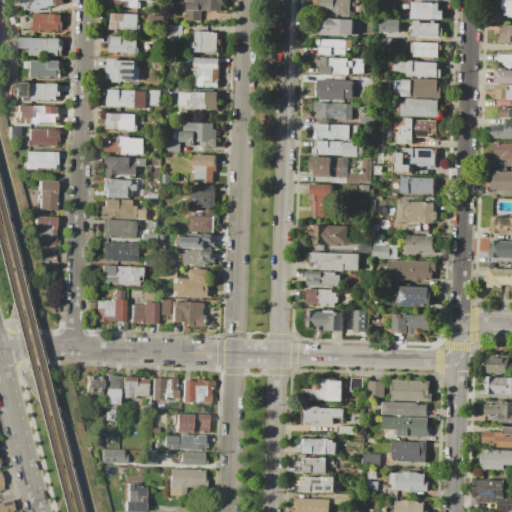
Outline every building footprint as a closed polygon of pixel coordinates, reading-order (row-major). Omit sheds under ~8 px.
[(20,0),(62,0),(63,3),(47,6),(47,7),(31,10),(30,3),(21,4),(20,0)] [(179,0),(221,0),(221,10),(201,9),(200,20),(186,20),(187,1),(179,1),(179,0)] [(321,0),(349,0),(349,16),(321,16),(321,0)] [(502,0),(511,0),(511,16),(501,16),(502,0)] [(412,2),(439,3),(438,11),(442,12),(442,19),(411,18),(412,2)] [(24,13),(61,15),(61,31),(24,30),(24,13)] [(110,14),(138,15),(137,31),(109,30),(110,14)] [(7,18),(14,16),(16,23),(10,25),(7,18)] [(320,18),(354,18),(354,34),(320,34),(320,18)] [(398,20),(379,20),(379,32),(399,32),(398,20)] [(413,35),(413,21),(420,21),(420,23),(439,23),(439,27),(442,28),(442,36),(413,35)] [(504,24),(511,24),(511,42),(501,42),(501,30),(504,30),(504,24)] [(165,25),(181,25),(180,40),(164,39),(165,25)] [(195,31),(218,32),(217,53),(190,52),(190,42),(194,42),(195,31)] [(110,36),(137,37),(137,55),(109,54),(110,36)] [(19,37),(62,38),(61,56),(29,55),(29,48),(18,47),(19,37)] [(317,38),(352,39),(352,48),(346,48),(346,54),(319,53),(319,48),(317,47),(317,38)] [(387,38),(397,38),(397,49),(387,49),(387,38)] [(414,42),(440,43),(439,57),(414,57),(414,42)] [(497,53),(511,53),(511,68),(504,68),(504,63),(496,62),(497,53)] [(196,57),(219,58),(218,87),(196,86),(197,66),(195,66),(196,57)] [(108,58),(118,59),(118,60),(136,61),(136,67),(139,67),(139,81),(126,80),(126,82),(107,81),(108,58)] [(321,58),(364,59),(364,74),(321,73),(321,58)] [(24,60),(61,61),(61,76),(41,75),(41,78),(31,77),(32,67),(24,67),(24,60)] [(437,63),(437,70),(440,70),(440,77),(407,76),(408,71),(394,70),(394,61),(407,62),(407,60),(413,60),(413,62),(437,63)] [(496,70),(511,70),(511,83),(496,83),(496,70)] [(402,78),(438,79),(438,87),(441,87),(440,97),(402,97),(402,78)] [(318,80),(352,80),(352,89),(344,89),(344,99),(324,99),(324,96),(318,96),(318,80)] [(30,84),(60,85),(59,100),(29,99),(30,84)] [(496,85),(511,85),(511,100),(496,100),(496,85)] [(109,89),(146,90),(145,107),(108,106),(109,89)] [(150,90),(160,90),(159,106),(150,105),(150,90)] [(179,92),(192,93),(192,91),(218,93),(217,110),(178,108),(179,92)] [(97,96),(106,96),(106,104),(97,103),(97,96)] [(407,98),(438,99),(438,111),(440,111),(440,118),(407,117),(407,116),(401,116),(401,103),(407,103),(407,98)] [(315,103),(352,103),(352,119),(317,118),(317,112),(315,112),(315,103)] [(29,107),(59,108),(59,122),(37,122),(37,124),(29,124),(29,107)] [(511,118),(498,118),(498,108),(511,108),(511,118)] [(106,113),(135,114),(135,124),(137,124),(136,131),(106,130),(106,113)] [(363,115),(375,116),(374,126),(360,126),(360,118),(363,118),(363,115)] [(405,118),(413,118),(413,120),(435,121),(435,129),(432,129),(432,135),(428,135),(428,138),(405,137),(405,118)] [(506,119),(511,119),(511,138),(490,138),(491,127),(499,127),(499,124),(506,124),(506,119)] [(183,122),(212,123),(212,128),(217,128),(216,147),(200,147),(200,142),(195,142),(195,145),(180,145),(180,152),(168,151),(168,139),(180,139),(180,132),(183,132),(183,122)] [(314,124),(357,125),(357,139),(314,139),(314,124)] [(10,126),(20,126),(19,137),(9,137),(10,126)] [(30,129),(57,130),(57,136),(59,136),(59,145),(27,144),(27,140),(30,140),(30,129)] [(381,129),(396,130),(396,146),(381,145),(381,129)] [(104,142),(114,143),(114,140),(118,140),(118,136),(131,136),(130,138),(145,139),(145,154),(117,153),(117,152),(104,151),(104,142)] [(317,140),(343,141),(343,142),(357,142),(357,147),(362,147),(361,156),(312,156),(312,147),(317,147),(317,140)] [(493,143),(511,143),(511,166),(506,166),(506,159),(499,159),(499,156),(493,156),(493,143)] [(394,172),(395,153),(404,153),(405,147),(435,148),(435,166),(411,165),(411,173),(394,172)] [(29,151),(58,152),(57,168),(26,167),(26,162),(29,162),(29,151)] [(194,154),(216,155),(216,171),(213,171),(212,183),(193,182),(194,154)] [(106,156),(144,158),(144,166),(136,165),(136,176),(105,175),(106,156)] [(311,157),(348,157),(347,176),(315,176),(315,172),(311,172),(311,157)] [(373,166),(381,166),(381,174),(373,174),(373,166)] [(492,170),(511,170),(511,190),(492,190),(492,170)] [(401,176),(434,177),(433,193),(401,193),(401,176)] [(104,178),(132,179),(132,184),(137,184),(136,190),(130,190),(130,197),(103,196),(104,178)] [(39,181),(57,181),(56,209),(38,208),(39,181)] [(312,184),(330,184),(330,217),(311,217),(311,201),(314,201),(314,194),(311,194),(312,184)] [(349,184),(369,184),(369,192),(349,192),(349,184)] [(190,191),(215,192),(214,207),(189,206),(190,191)] [(104,200),(133,201),(132,205),(135,205),(135,218),(101,217),(101,207),(104,207),(104,200)] [(398,201),(434,202),(434,212),(436,212),(436,220),(433,220),(433,223),(398,222),(398,201)] [(138,209),(148,210),(147,220),(138,219),(138,209)] [(189,215),(214,216),(213,230),(188,229),(189,215)] [(54,245),(40,244),(40,226),(35,226),(35,216),(55,217),(54,245)] [(491,217),(511,217),(511,234),(490,234),(491,217)] [(102,220),(135,221),(135,239),(101,238),(102,220)] [(315,226),(347,226),(346,244),(314,243),(315,236),(309,236),(309,231),(315,231),(315,226)] [(143,233),(159,233),(159,243),(143,242),(143,233)] [(374,234),(382,235),(382,244),(397,244),(397,258),(388,258),(388,259),(373,259),(374,234)] [(178,235),(213,236),(212,249),(178,248),(178,235)] [(406,235),(433,236),(433,254),(406,254),(406,251),(403,251),(403,241),(406,241),(406,235)] [(489,240),(511,240),(511,257),(489,257),(489,240)] [(103,242),(138,243),(137,261),(102,259),(103,242)] [(189,251),(211,252),(211,258),(215,258),(214,266),(188,265),(188,263),(185,263),(185,254),(189,254),(189,251)] [(311,252),(360,253),(359,270),(322,270),(322,264),(310,264),(311,252)] [(391,260),(436,261),(435,271),(432,271),(432,280),(390,280),(391,260)] [(101,266),(140,267),(140,281),(138,281),(138,285),(101,283),(101,266)] [(161,268),(176,268),(176,278),(161,277),(161,268)] [(191,268),(209,269),(208,297),(179,296),(179,292),(175,292),(175,283),(180,283),(180,277),(191,278),(191,268)] [(488,268),(511,269),(511,285),(502,285),(502,287),(488,287),(488,281),(484,281),(484,277),(488,277),(488,268)] [(307,271),(335,272),(335,274),(339,274),(339,286),(307,285),(307,271)] [(400,286),(430,287),(430,295),(431,295),(431,307),(400,306),(400,286)] [(307,288),(332,289),(332,292),(336,293),(336,298),(337,298),(337,302),(334,302),(334,307),(307,307),(307,288)] [(96,301),(110,301),(110,300),(125,300),(124,321),(95,320),(96,301)] [(131,304),(144,304),(144,302),(156,302),(156,322),(131,321),(131,304)] [(172,302),(204,303),(203,316),(206,316),(205,325),(186,324),(186,321),(171,320),(172,302)] [(353,309),(366,310),(366,332),(353,332),(353,309)] [(308,311),(343,311),(343,331),(318,330),(318,326),(307,326),(308,311)] [(392,313),(430,314),(430,331),(422,331),(422,333),(392,333),(392,313)] [(487,355),(509,356),(508,374),(486,373),(487,355)] [(86,375),(103,376),(102,393),(85,392),(86,375)] [(106,375),(120,376),(120,397),(118,397),(118,404),(106,404),(106,375)] [(485,376),(511,376),(511,393),(485,393),(485,376)] [(122,377),(135,377),(135,382),(147,383),(147,397),(134,396),(134,398),(122,398),(122,377)] [(352,378),(366,378),(365,391),(351,391),(352,378)] [(151,379),(176,379),(175,390),(179,390),(179,398),(164,398),(164,400),(151,399),(151,379)] [(320,379),(344,380),(343,401),(328,401),(328,399),(304,398),(304,389),(315,389),(315,384),(320,384),(320,379)] [(393,379),(429,380),(429,395),(432,395),(432,402),(392,400),(393,379)] [(182,380),(211,381),(210,402),(182,401),(182,380)] [(367,380),(385,381),(384,398),(367,397),(367,380)] [(485,403),(497,403),(497,400),(511,400),(511,423),(497,423),(497,414),(485,414),(485,403)] [(382,401),(417,402),(417,404),(427,405),(427,415),(381,414),(382,401)] [(303,422),(303,411),(306,411),(306,406),(318,406),(318,408),(343,409),(343,418),(333,418),(333,423),(303,422)] [(175,415),(209,416),(208,433),(174,432),(175,415)] [(383,417),(428,419),(427,439),(398,438),(399,429),(383,428),(383,417)] [(338,425),(354,425),(354,435),(338,434),(338,425)] [(482,430),(504,431),(504,428),(511,428),(511,447),(495,447),(496,443),(482,443),(482,430)] [(164,436),(180,437),(180,435),(204,435),(204,442),(207,442),(207,447),(204,447),(204,450),(164,449),(164,436)] [(302,438),(322,439),(322,438),(328,439),(333,440),(333,442),(336,442),(336,455),(301,454),(302,438)] [(393,440),(426,442),(425,462),(392,460),(393,440)] [(101,449),(123,449),(123,463),(101,463),(101,449)] [(483,449),(511,449),(511,465),(504,465),(504,470),(483,469),(483,463),(479,463),(479,455),(483,455),(483,449)] [(137,450),(156,451),(155,465),(137,465),(137,450)] [(181,451),(204,452),(204,458),(207,458),(207,466),(180,465),(181,451)] [(364,453),(380,453),(380,466),(364,466),(364,453)] [(302,457),(326,458),(325,474),(301,473),(302,457)] [(169,469),(206,470),(206,487),(184,486),(184,495),(168,495),(169,469)] [(368,470),(376,470),(376,478),(368,478),(368,470)] [(390,473),(396,473),(403,473),(403,471),(417,472),(417,474),(425,474),(424,483),(428,483),(428,491),(390,490),(390,473)] [(302,476),(335,478),(334,492),(301,491),(302,476)] [(473,479),(504,480),(504,498),(511,498),(511,511),(498,511),(498,502),(473,501),(473,479)] [(368,482),(378,482),(377,491),(367,490),(368,482)] [(127,483),(136,483),(136,485),(145,486),(145,511),(125,511),(125,503),(127,503),(127,483)] [(335,494),(351,494),(350,504),(334,504),(335,494)] [(312,511),(312,510),(294,510),(295,498),(330,499),(330,511),(312,511)] [(0,511),(0,502),(12,499),(15,510),(11,511),(0,511)] [(424,510),(428,510),(427,511),(394,511),(395,501),(405,502),(406,500),(424,502),(424,510)]
